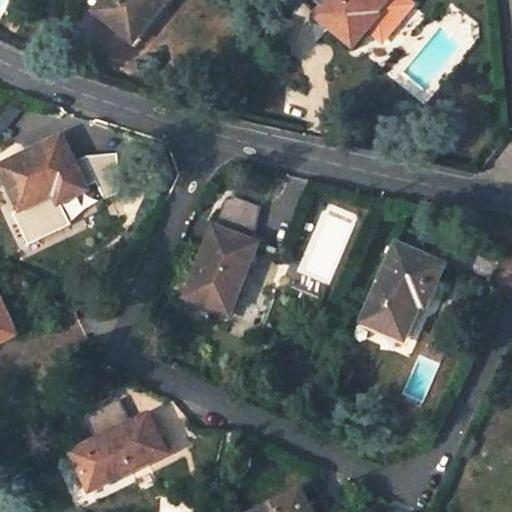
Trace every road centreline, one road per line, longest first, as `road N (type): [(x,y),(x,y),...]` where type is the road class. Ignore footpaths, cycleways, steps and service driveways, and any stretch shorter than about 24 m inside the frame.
road 1 (residential): [(210,134),(126,328),(136,366),(382,482),(441,461),(511,316)]
road 2 (residential): [(210,134),(511,198)]
road 3 (residential): [(0,57),(93,98),(210,134)]
